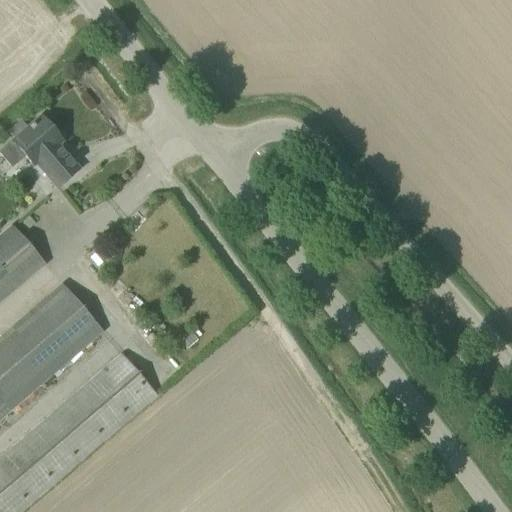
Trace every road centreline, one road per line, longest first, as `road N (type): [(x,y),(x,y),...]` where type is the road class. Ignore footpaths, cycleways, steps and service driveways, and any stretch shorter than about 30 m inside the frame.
road 1 (unclassified): [(492,511),(219,151)]
road 2 (unclassified): [(219,151),(282,126),(303,134),(511,363)]
road 3 (unclassified): [(219,151),(95,0)]
